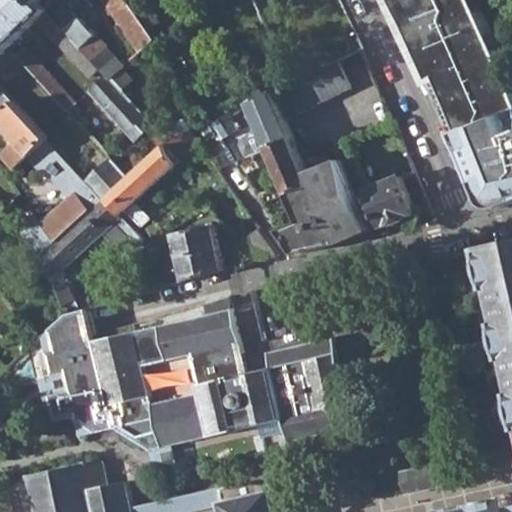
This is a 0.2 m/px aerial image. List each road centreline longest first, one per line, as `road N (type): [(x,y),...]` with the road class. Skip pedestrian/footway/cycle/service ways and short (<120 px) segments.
road 1 (residential): [(406,245),(275,274),(287,327),(416,298)]
road 2 (residential): [(472,227),(373,0)]
